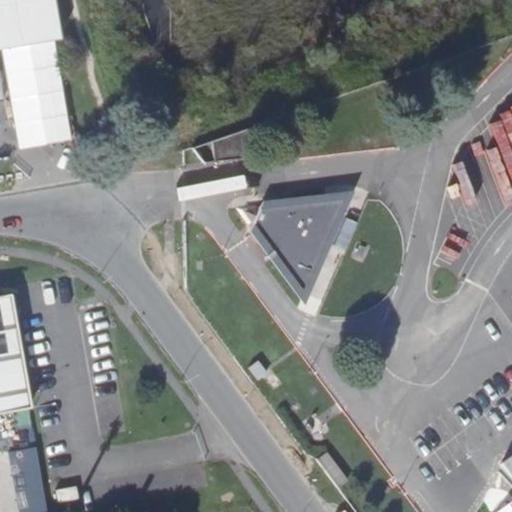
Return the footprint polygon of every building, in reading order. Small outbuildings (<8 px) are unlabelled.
[(0,92),(0,49),(59,40),(51,0),(0,0),(0,102),(2,102),(0,92)] [(247,128),(191,148),(203,164),(252,159),(247,128)] [(339,202),(243,214),(300,291),(339,202)] [(0,412),(29,408),(9,294),(0,295),(0,412)] [(62,498),(75,495),(73,486),(61,489),(62,498)] [(511,511),(511,502),(498,511),(511,511)]
